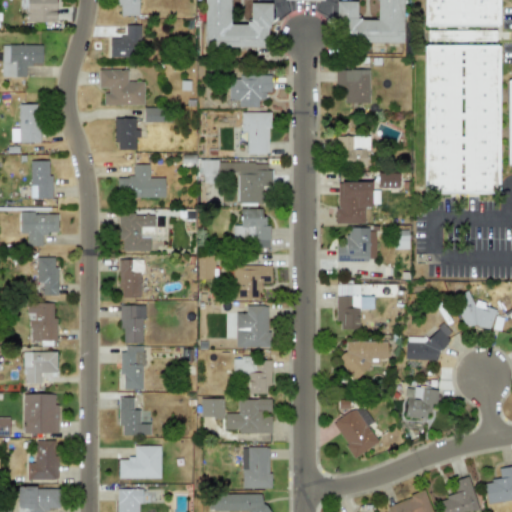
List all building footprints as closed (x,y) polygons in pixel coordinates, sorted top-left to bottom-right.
[(54,22),(54,0),(19,0),(19,7),(25,7),(25,22),(54,22)] [(116,0),(117,15),(137,15),(137,0),(116,0)] [(203,0),(203,47),(268,47),(268,3),(249,3),(249,24),(230,24),(230,0),(281,0),(282,0),(323,1),(322,0),(374,0),(374,20),(355,19),(355,1),(337,1),(337,42),(401,42),(401,0),(203,0)] [(422,0),(423,27),(498,26),(498,0),(422,0)] [(139,25),(124,25),(124,38),(109,38),(109,57),(139,57),(139,25)] [(494,30),(427,31),(427,41),(494,40),(494,30)] [(41,45),(1,45),(0,77),(25,77),(25,65),(41,65),(41,45)] [(498,45),(423,45),(423,193),(498,193),(498,45)] [(142,105),(142,81),(127,82),(126,69),(97,70),(97,90),(102,90),(103,105),(142,105)] [(368,69),(334,70),(335,86),(343,86),(343,104),(368,103),(368,69)] [(270,75),(238,76),(238,79),(228,79),(228,100),(237,100),(237,107),(257,107),(257,100),(264,100),(264,92),(270,92),(270,75)] [(38,142),(37,104),(17,104),(18,142),(38,142)] [(143,122),(163,122),(163,108),(143,108),(143,122)] [(268,112),(239,113),(239,141),(245,141),(245,154),(268,154),(268,112)] [(114,150),(136,150),(135,129),(134,129),(134,118),(114,118),(114,150)] [(365,166),(364,155),(368,155),(368,135),(337,136),(338,167),(365,166)] [(28,198),(49,198),(50,161),(29,160),(28,198)] [(236,202),(262,203),(262,186),(269,186),(269,162),(198,161),(198,174),(203,174),(203,180),(236,180),(236,202)] [(148,165),(132,165),(132,177),(116,177),(116,198),(164,197),(163,178),(148,178),(148,165)] [(397,189),(398,173),(377,172),(377,188),(397,189)] [(336,182),(335,224),(363,224),(364,207),(369,208),(370,182),(336,182)] [(261,209),(240,209),(239,226),(232,225),(232,245),(268,246),(269,226),(264,226),(264,217),(261,217),(261,209)] [(25,246),(41,246),(41,234),(56,234),(57,214),(19,213),(18,234),(25,234),(25,246)] [(153,236),(153,214),(117,214),(117,251),(148,251),(148,236),(153,236)] [(374,261),(374,228),(348,229),(348,236),(344,236),(344,247),(334,247),(335,261),(374,261)] [(407,249),(407,230),(393,231),(393,249),(407,249)] [(213,279),(212,255),(197,255),(197,279),(213,279)] [(57,266),(53,266),(53,258),(36,257),(35,295),(56,296),(57,266)] [(140,298),(140,260),(119,260),(118,297),(140,298)] [(270,266),(232,265),(232,299),(259,299),(259,283),(270,283),(270,266)] [(335,322),(340,322),(340,329),(358,330),(359,284),(335,284),(335,322)] [(494,307),(470,302),(471,296),(461,294),(454,322),(489,330),(494,307)] [(54,303),(27,303),(26,328),(32,328),(32,340),(54,341),(54,303)] [(119,305),(120,343),(142,343),(142,305),(119,305)] [(235,313),(235,348),(267,348),(267,306),(244,306),(244,313),(235,313)] [(225,338),(234,338),(234,314),(225,314),(225,338)] [(436,361),(436,349),(441,349),(441,338),(405,337),(404,359),(436,361)] [(385,341),(345,342),(345,354),(339,354),(340,373),(378,372),(378,360),(386,359),(385,341)] [(141,390),(142,347),(120,346),(119,375),(122,375),(121,389),(141,390)] [(40,383),(40,373),(56,373),(55,352),(22,352),(22,384),(40,383)] [(269,358),(231,358),(231,374),(247,374),(247,394),(265,394),(265,386),(270,386),(269,358)] [(436,390),(406,386),(402,416),(426,420),(428,404),(434,405),(436,390)] [(22,434),(56,433),(55,393),(21,394),(22,434)] [(118,397),(118,435),(149,436),(149,424),(139,423),(139,410),(132,410),(132,397),(118,397)] [(222,418),(222,399),(199,399),(200,418),(222,418)] [(270,434),(270,416),(260,416),(260,411),(269,411),(269,399),(236,399),(236,413),(223,413),(223,429),(237,429),(237,433),(270,434)] [(330,423),(353,458),(377,442),(366,426),(371,422),(360,404),(330,423)] [(0,436),(8,437),(9,417),(0,417),(0,436)] [(25,480),(55,480),(56,441),(34,441),(34,463),(26,463),(25,480)] [(117,478),(159,478),(159,446),(133,446),(133,458),(117,458),(117,478)] [(240,488),(268,489),(269,447),(241,447),(240,488)] [(483,482),(490,481),(490,478),(499,477),(497,467),(511,464),(511,498),(486,502),(483,482)] [(442,511),(438,500),(445,497),(444,494),(455,491),(451,480),(466,474),(477,508),(465,511),(442,511)] [(15,511),(42,511),(43,509),(58,509),(58,488),(16,488),(15,511)] [(139,511),(139,489),(115,489),(115,511),(139,511)] [(384,505),(387,511),(431,511),(423,491),(384,505)] [(264,511),(265,494),(211,494),(212,511),(242,511),(241,511),(264,511)]
